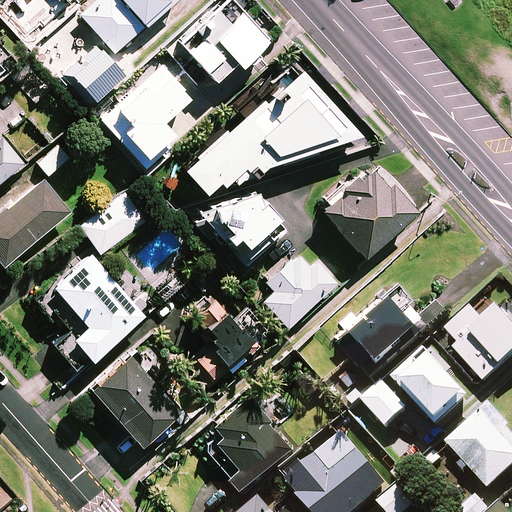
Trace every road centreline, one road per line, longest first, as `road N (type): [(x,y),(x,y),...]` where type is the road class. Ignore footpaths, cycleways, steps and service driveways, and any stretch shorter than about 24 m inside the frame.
road 1 (tertiary): [(315,0),(511,217)]
road 2 (residential): [(0,399),(97,511)]
